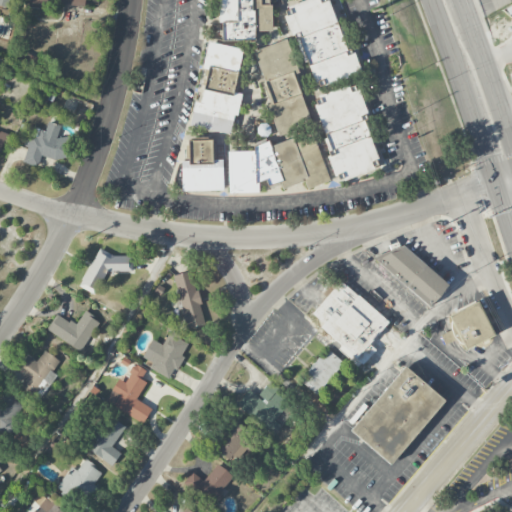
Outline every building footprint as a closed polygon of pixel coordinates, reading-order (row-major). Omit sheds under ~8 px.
[(217,0),(219,23),(222,23),(222,41),(255,41),(255,30),(272,30),(272,5),(269,5),(269,0),(217,0)] [(304,0),(289,5),(292,12),(284,15),(292,38),(298,35),(316,88),(363,72),(355,50),(347,53),(329,0),(304,0)] [(253,49),(276,135),(311,126),(288,40),(253,49)] [(234,92),(243,49),(210,42),(197,101),(194,100),(188,125),(231,134),(240,93),(234,92)] [(320,92),(323,103),(315,105),(332,172),(341,170),(344,178),(378,170),(364,114),(365,114),(358,83),(320,92)] [(23,162),(37,167),(41,154),(65,161),(71,141),(57,136),(60,126),(48,122),(45,131),(32,127),(26,147),(27,148),(23,162)] [(229,192),(251,191),(266,187),(269,187),(280,183),(281,187),(304,180),(306,188),(328,181),(315,137),(311,137),(295,142),(293,137),(270,144),(269,140),(254,145),(254,150),(228,151),(229,192)] [(181,160),(181,190),(223,190),(223,159),(213,159),(213,139),(188,139),(188,160),(181,160)] [(399,240),(378,263),(428,308),(449,285),(399,240)] [(132,271),(132,255),(116,256),(96,248),(80,288),(96,294),(106,272),(132,271)] [(204,325),(192,271),(173,275),(185,329),(204,325)] [(389,322),(341,279),(309,315),(357,358),(389,322)] [(457,338),(462,350),(494,335),(478,300),(446,315),(452,329),(440,334),(445,344),(457,338)] [(47,330),(80,352),(100,322),(85,311),(75,326),(57,314),(47,330)] [(162,345),(152,339),(142,357),(153,363),(149,369),(170,379),(189,342),(169,332),(162,345)] [(343,362),(327,348),(299,379),(315,394),(343,362)] [(28,356),(17,371),(25,377),(18,386),(38,401),(56,375),(52,372),(60,361),(44,350),(36,362),(28,356)] [(143,423),(151,408),(136,400),(146,382),(141,379),(146,370),(134,364),(124,382),(118,379),(105,401),(143,423)] [(445,399),(403,365),(349,431),(390,465),(445,399)] [(272,434),(296,405),(267,382),(256,395),(248,389),(235,404),(272,434)] [(125,427),(108,415),(86,448),(112,466),(121,453),(111,447),(125,427)] [(213,449),(236,463),(255,433),(231,418),(213,449)] [(81,503),(103,472),(85,459),(76,471),(71,467),(57,486),(81,503)] [(203,481),(192,472),(183,482),(213,507),(222,496),(219,493),(233,476),(217,464),(203,481)] [(24,511),(65,511),(39,493),(24,511)]
